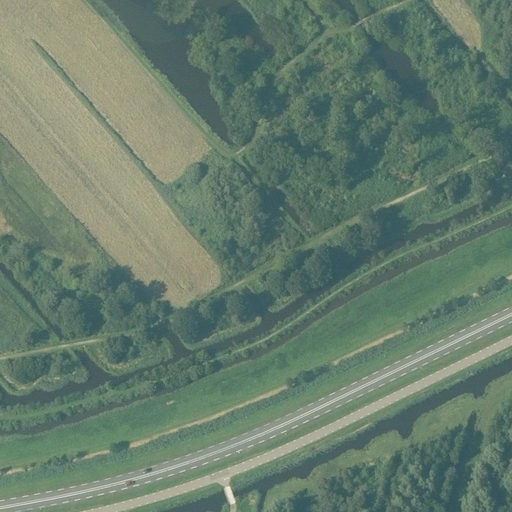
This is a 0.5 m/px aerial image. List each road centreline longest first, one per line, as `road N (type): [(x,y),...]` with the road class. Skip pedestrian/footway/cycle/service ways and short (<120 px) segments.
road 1 (primary): [(0,507),(155,473),(246,441),(511,314)]
road 2 (unclassified): [(511,338),(246,464),(98,511)]
